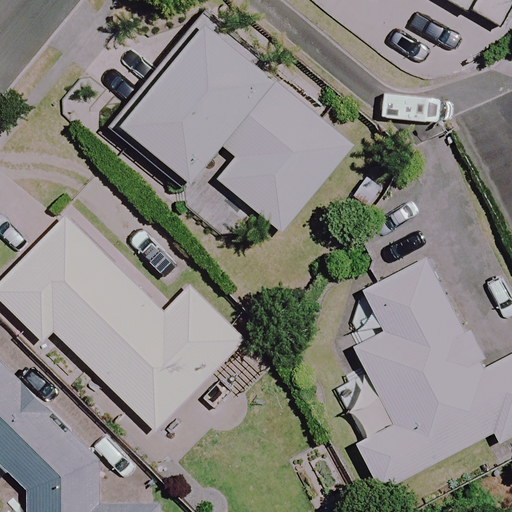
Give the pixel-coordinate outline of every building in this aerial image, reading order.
[(511,0),(451,0),(502,30),(511,12),(511,0)] [(359,143),(209,20),(118,131),(190,190),(227,145),(239,155),(220,179),(286,232),(359,143)] [(167,312),(71,217),(0,287),(0,296),(46,342),(57,331),(157,431),(220,368),(240,387),(266,360),(193,287),(167,312)] [(511,356),(484,370),(429,260),(363,294),(383,335),(359,348),(398,426),(361,444),(384,490),(497,433),(502,442),(511,437),(511,356)] [(99,506),(99,462),(6,368),(0,373),(0,461),(36,499),(22,511),(165,511),(166,506),(99,506)]
